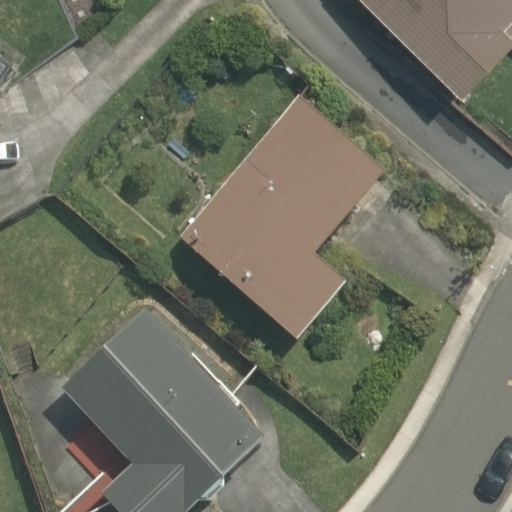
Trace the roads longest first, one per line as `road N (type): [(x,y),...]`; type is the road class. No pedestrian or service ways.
road 1 (residential): [(511,194),(448,155),(384,101),(289,0)]
road 2 (residential): [(511,380),(459,476),(425,511)]
